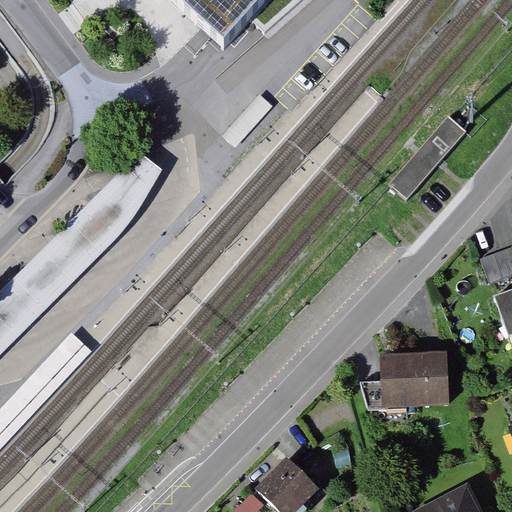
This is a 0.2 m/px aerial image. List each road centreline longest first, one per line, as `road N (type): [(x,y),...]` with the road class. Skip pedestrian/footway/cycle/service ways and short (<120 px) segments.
road 1 (residential): [(173,511),(420,261),(511,151)]
road 2 (residential): [(0,251),(80,160),(87,137),(88,101),(12,0)]
